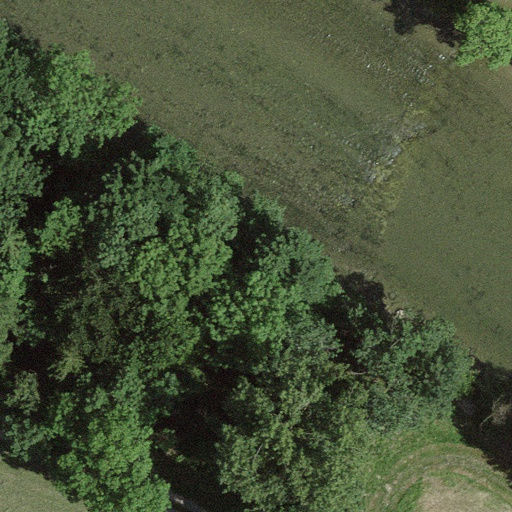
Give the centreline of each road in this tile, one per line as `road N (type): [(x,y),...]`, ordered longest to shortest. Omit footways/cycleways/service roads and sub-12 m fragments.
road 1 (track): [(183,511),(0,422)]
road 2 (track): [(390,511),(412,467),(461,458),(511,474)]
